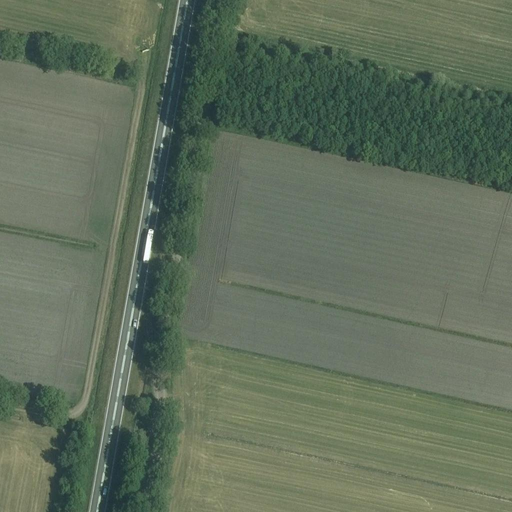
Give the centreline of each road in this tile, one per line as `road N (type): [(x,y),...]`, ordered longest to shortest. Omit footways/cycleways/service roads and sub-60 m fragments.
road 1 (trunk): [(97,511),(187,0)]
road 2 (unclassified): [(148,511),(160,357),(220,0)]
